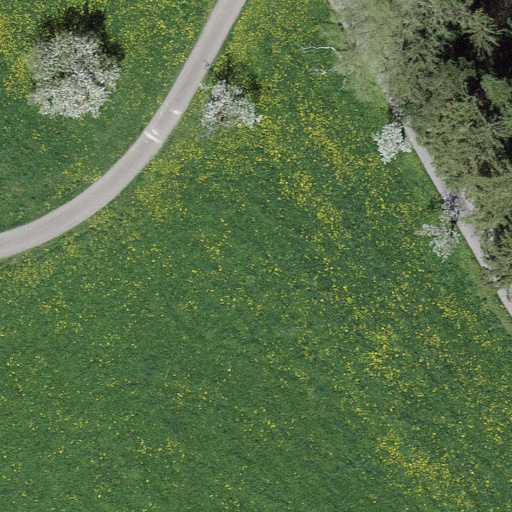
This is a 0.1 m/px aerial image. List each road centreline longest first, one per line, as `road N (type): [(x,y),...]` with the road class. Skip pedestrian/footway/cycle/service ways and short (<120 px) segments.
road 1 (track): [(0,255),(41,242),(134,173),(236,0)]
road 2 (unclassified): [(511,277),(339,0)]
